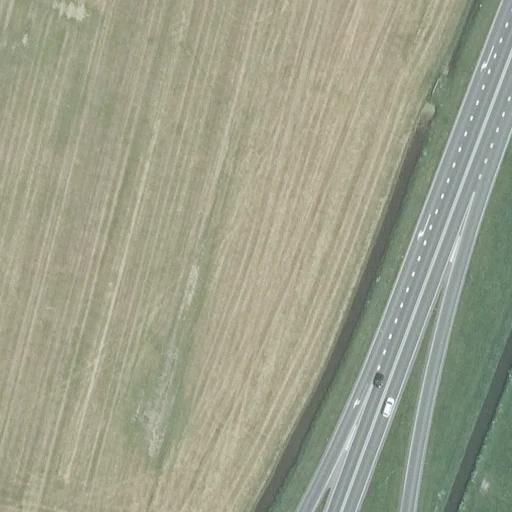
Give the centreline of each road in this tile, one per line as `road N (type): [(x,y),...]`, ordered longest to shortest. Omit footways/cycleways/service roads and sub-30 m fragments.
road 1 (trunk): [(409,511),(461,186)]
road 2 (trunk): [(385,388),(461,186)]
road 3 (trunk): [(385,388),(302,511)]
road 4 (trunk): [(461,186),(511,53)]
road 5 (trunk): [(341,511),(385,388)]
